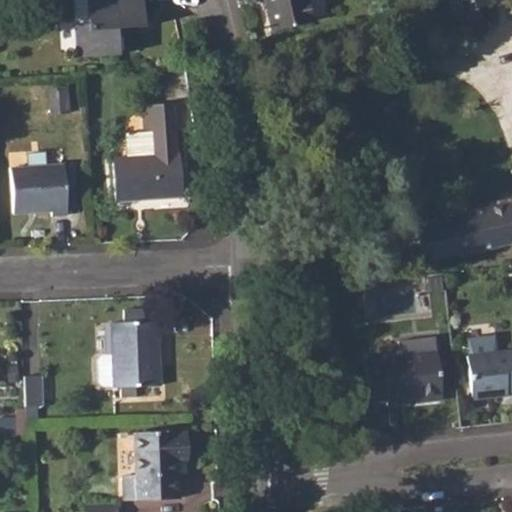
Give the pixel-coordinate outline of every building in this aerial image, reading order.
[(142,0),(73,0),(77,56),(118,54),(117,28),(144,26),(142,0)] [(263,0),(270,31),(311,23),(306,0),(263,0)] [(487,0),(445,0),(450,14),(464,11),(468,23),(479,21),(476,9),(489,4),(487,0)] [(439,13),(420,20),(427,40),(446,34),(439,13)] [(124,159),(113,160),(116,202),(181,198),(179,155),(175,155),(172,102),(139,104),(141,130),(123,131),(124,159)] [(64,164),(9,168),(12,213),(51,212),(51,216),(66,215),(64,164)] [(511,200),(446,216),(455,256),(511,243),(511,200)] [(124,322),(110,322),(113,387),(159,385),(157,321),(144,321),(144,309),(123,309),(124,322)] [(381,370),(365,372),(368,403),(384,401),(385,406),(402,405),(401,399),(439,394),(433,337),(429,334),(425,332),(416,333),(412,337),(410,341),(396,342),(397,357),(379,359),(381,370)] [(511,351),(465,356),(470,394),(506,390),(506,393),(511,392),(511,351)] [(40,376),(24,376),(25,406),(41,405),(40,376)] [(135,475),(122,476),(122,501),(178,499),(177,461),(187,460),(186,434),(176,434),(176,431),(134,433),(135,475)] [(86,511),(117,511),(118,503),(87,502),(86,511)]
